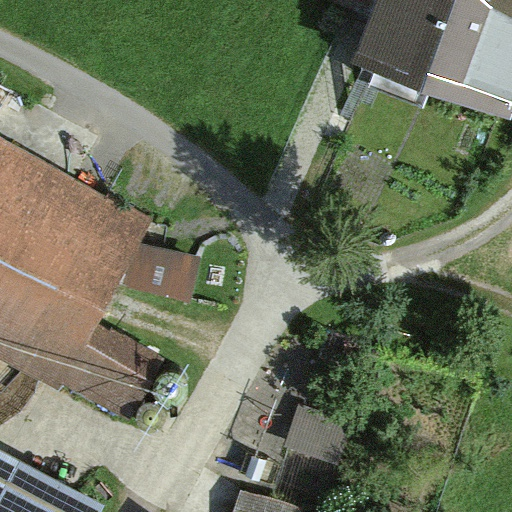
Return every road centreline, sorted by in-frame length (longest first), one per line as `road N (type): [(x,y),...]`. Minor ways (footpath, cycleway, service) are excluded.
road 1 (track): [(291,255),(144,511)]
road 2 (track): [(511,208),(460,248),(365,278),(291,255)]
